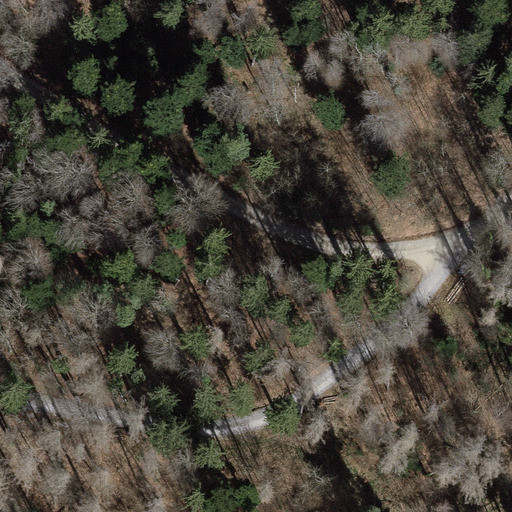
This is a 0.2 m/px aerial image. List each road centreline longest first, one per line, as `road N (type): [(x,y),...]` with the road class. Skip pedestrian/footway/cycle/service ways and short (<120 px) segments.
road 1 (track): [(0,394),(205,429),(285,409),(377,340),(511,204)]
road 2 (track): [(456,257),(351,250),(299,237),(89,124),(0,64)]
